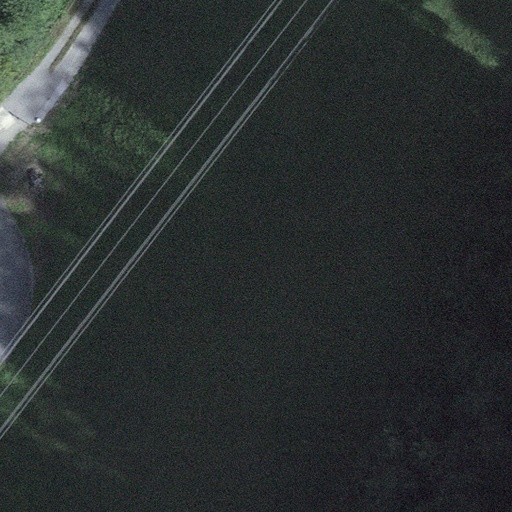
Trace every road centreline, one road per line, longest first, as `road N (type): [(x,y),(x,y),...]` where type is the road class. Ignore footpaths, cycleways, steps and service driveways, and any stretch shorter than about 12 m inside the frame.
road 1 (trunk): [(106,0),(0,162)]
road 2 (track): [(0,123),(60,56),(93,0)]
